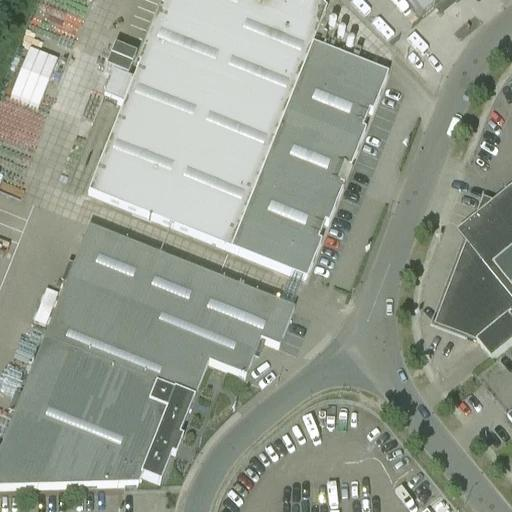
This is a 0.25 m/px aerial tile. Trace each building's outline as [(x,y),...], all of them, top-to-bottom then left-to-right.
[(101,103),(120,111),(86,198),(304,285),(385,79),(310,49),(324,13),(310,0),(164,0),(160,11),(157,9),(134,67),(137,68),(130,86),(111,78),(101,103)] [(402,0),(420,22),(439,6),(440,7),(448,0),(402,0)] [(104,72),(126,81),(135,59),(113,50),(104,72)] [(39,111),(54,61),(22,52),(7,102),(39,111)] [(511,346),(511,190),(494,205),(483,201),(469,238),(435,328),(467,340),(467,341),(477,345),(492,363),(511,346)] [(244,383),(244,382),(259,346),(277,353),(293,315),(87,233),(0,450),(0,493),(136,489),(139,481),(158,488),(207,368),(244,383)]
